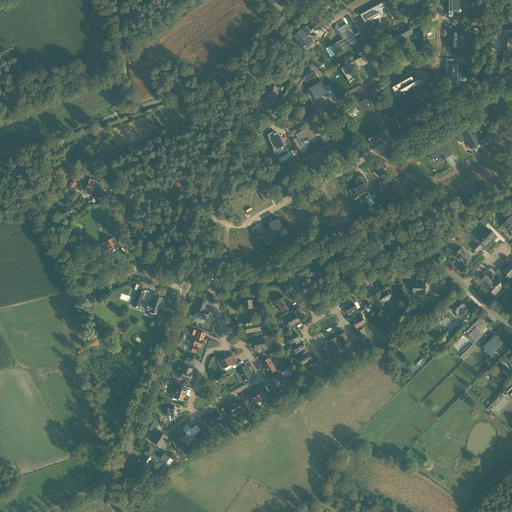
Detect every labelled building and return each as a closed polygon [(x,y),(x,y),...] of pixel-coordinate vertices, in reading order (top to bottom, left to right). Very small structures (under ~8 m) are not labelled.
[(388,7),(385,7),(379,8),(379,6),(376,7),(361,15),(360,15),(364,23),(365,23),(364,22),(372,18),(380,13),(380,16),(389,15),(388,7)] [(301,28),(285,43),(285,44),(288,41),(292,45),(297,41),(301,38),(305,41),(304,42),(307,45),(312,40),(306,34),(314,26),(313,24),(312,25),(313,26),(310,29),(306,26),(310,22),(310,21),(302,29),(301,28)] [(448,46),(458,47),(459,41),(459,34),(463,34),(463,26),(455,26),(455,33),(449,33),(448,40),(449,40),(449,42),(448,42),(448,46)] [(344,41),(334,47),(338,54),(356,43),(347,28),(339,33),(344,41)] [(400,38),(395,41),(397,46),(396,47),(399,45),(404,43),(403,43),(410,39),(418,39),(418,50),(417,52),(418,52),(418,50),(426,51),(425,53),(426,53),(426,51),(427,31),(427,34),(425,34),(425,32),(419,31),(414,33),(412,29),(399,36),(400,36),(400,38)] [(510,64),(511,52),(511,51),(511,30),(502,29),(501,37),(508,37),(507,51),(503,51),(502,64),(510,64)] [(354,71),(361,67),(362,68),(368,65),(363,57),(340,69),(340,70),(341,69),(343,74),(346,73),(351,81),(355,78),(351,71),(354,70),(354,71)] [(454,78),(456,78),(456,73),(456,70),(456,69),(457,69),(457,67),(456,67),(456,68),(448,67),(447,67),(447,73),(448,73),(448,76),(447,76),(446,87),(447,87),(450,87),(451,87),(453,87),(457,87),(457,82),(454,81),(454,78)] [(402,88),(404,92),(414,86),(411,80),(408,74),(404,77),(404,76),(402,77),(402,78),(400,78),(398,79),(398,80),(397,80),(395,81),(395,82),(393,83),(397,91),(402,88)] [(270,92),(269,95),(277,98),(278,93),(276,92),(278,88),(270,85),(268,92),(270,92)] [(322,101),(319,97),(321,97),(320,96),(322,95),(322,96),(326,94),(323,89),(322,87),(311,93),(315,98),(311,100),(314,105),(313,106),(322,101)] [(410,100),(399,108),(402,112),(409,107),(413,111),(408,115),(411,119),(418,114),(416,111),(419,109),(413,102),(417,99),(415,97),(410,100)] [(343,113),(343,112),(334,117),(336,120),(338,120),(338,121),(343,118),(344,119),(345,118),(346,119),(351,117),(356,115),(357,117),(362,114),(357,105),(353,107),(353,106),(347,110),(348,110),(349,111),(343,114),(343,113)] [(320,132),(316,124),(302,132),(303,133),(299,136),(298,134),(295,136),(300,144),(320,132)] [(376,142),(378,141),(379,141),(381,139),(383,138),(381,135),(386,132),(382,125),(377,128),(376,126),(376,127),(379,131),(369,137),(373,144),(375,143),(376,142),(377,143),(377,142),(376,142)] [(263,133),(257,136),(259,139),(265,136),(267,140),(269,140),(270,142),(270,143),(270,142),(271,144),(272,145),(273,147),(273,148),(274,149),(273,149),(273,150),(274,151),(273,151),(274,152),(274,151),(275,153),(274,153),(275,153),(275,154),(276,155),(276,154),(277,153),(277,154),(280,152),(282,151),(281,148),(282,149),(283,148),(282,147),(284,146),(286,145),(284,141),(282,142),(280,139),(281,139),(281,138),(280,138),(279,136),(279,135),(278,136),(277,133),(275,134),(274,134),(270,127),(262,132),(263,133)] [(482,148),(496,141),(493,136),(479,144),(471,130),(456,138),(460,145),(465,142),(471,152),(481,146),(482,148)] [(429,150),(433,156),(436,163),(439,161),(444,159),(445,160),(446,159),(445,158),(451,154),(444,142),(429,150)] [(328,145),(304,158),(308,166),(312,164),(314,167),(322,162),(322,160),(326,158),(323,154),(331,150),(328,145)] [(374,172),(374,173),(380,177),(384,171),(379,168),(375,173),(375,172),(374,172)] [(98,182),(97,182),(97,181),(90,179),(86,190),(93,192),(91,196),(97,198),(101,187),(97,186),(98,182)] [(73,180),(67,187),(72,190),(77,184),(73,180)] [(275,185),(284,191),(288,186),(279,180),(275,185)] [(356,187),(348,191),(351,197),(355,195),(356,197),(366,191),(368,193),(371,192),(364,180),(361,181),(363,185),(361,186),(356,188),(356,187)] [(398,190),(399,189),(391,182),(387,185),(390,188),(389,188),(383,183),(379,188),(390,198),(394,194),(398,198),(403,193),(401,191),(400,191),(398,190)] [(52,188),(47,190),(49,195),(52,193),(55,192),(59,190),(62,189),(66,188),(64,183),(63,183),(59,185),(55,186),(52,188)] [(267,187),(262,190),(268,200),(273,197),(267,187)] [(437,193),(430,197),(433,203),(441,199),(443,204),(452,199),(453,202),(458,211),(463,208),(458,199),(456,196),(453,198),(450,192),(448,193),(445,188),(441,190),(437,192),(437,193)] [(334,215),(332,216),(336,222),(350,214),(346,208),(345,209),(341,202),(335,205),(338,209),(335,211),(337,214),(335,215),(335,214),(334,215)] [(508,231),(509,230),(511,233),(511,232),(511,216),(502,226),(508,231)] [(488,223),(483,218),(480,221),(485,226),(488,223)] [(265,230),(265,229),(259,232),(264,241),(269,238),(270,239),(279,234),(279,233),(283,230),(277,220),(272,222),(274,225),(265,230)] [(485,246),(489,242),(489,241),(495,235),(489,229),(483,235),(483,236),(484,237),(480,241),(485,246)] [(118,246),(115,240),(114,241),(113,238),(103,244),(106,249),(108,252),(118,246)] [(238,238),(233,238),(234,249),(248,248),(250,252),(246,254),(251,263),(256,260),(257,261),(260,260),(255,249),(252,251),(251,250),(251,244),(249,244),(249,238),(244,238),(244,240),(241,240),(241,241),(238,241),(238,238)] [(477,243),(473,247),(478,252),(482,247),(477,243)] [(458,253),(454,257),(459,261),(460,260),(466,266),(469,263),(468,262),(471,259),(465,254),(466,252),(463,249),(462,250),(460,249),(457,252),(458,253)] [(506,277),(510,280),(511,282),(511,281),(511,275),(511,276),(511,275),(511,262),(503,271),(506,275),(505,276),(506,277)] [(503,286),(500,283),(496,279),(493,283),(489,280),(489,279),(485,276),(480,281),(494,295),(498,292),(503,286)] [(420,294),(430,294),(431,283),(421,283),(421,286),(419,286),(419,281),(419,285),(411,284),(411,281),(410,291),(413,291),(413,293),(420,293),(420,294)] [(140,309),(144,292),(138,290),(133,307),(140,309)] [(387,290),(381,293),(380,292),(373,296),(380,308),(387,303),(385,301),(392,298),(387,290)] [(163,298),(156,296),(155,296),(153,302),(149,301),(146,311),(144,310),(143,314),(149,315),(150,312),(157,315),(163,298)] [(282,313),(292,307),(289,302),(288,303),(284,297),(275,302),(282,313)] [(344,309),(348,315),(357,309),(354,303),(356,302),(354,298),(348,302),(350,305),(344,309)] [(194,317),(206,321),(209,311),(203,309),(203,307),(205,308),(207,302),(200,300),(198,307),(197,307),(194,317)] [(252,306),(251,300),(244,301),(245,309),(251,308),(252,311),(257,310),(257,305),(252,306)] [(459,301),(452,309),(451,309),(457,314),(456,315),(460,319),(461,317),(465,320),(461,323),(464,326),(468,321),(466,319),(471,313),(465,308),(465,309),(463,307),(465,306),(459,301)] [(352,322),(356,328),(365,323),(362,317),(363,316),(362,314),(356,317),(358,319),(352,322)] [(299,321),(295,315),(286,320),(288,324),(286,325),(289,331),(295,327),(294,324),(299,321)] [(487,325),(480,318),(467,332),(470,335),(469,335),(475,342),(483,335),(483,334),(480,331),(487,325)] [(245,326),(247,334),(261,332),(259,324),(245,326)] [(205,334),(198,331),(198,332),(196,331),(191,329),(186,328),(185,332),(190,334),(194,335),(194,337),(196,338),(193,345),(194,345),(193,347),(193,346),(191,351),(196,353),(198,348),(197,348),(198,347),(201,348),(203,343),(202,343),(203,341),(204,341),(204,340),(203,340),(205,334)] [(362,334),(356,337),(359,343),(356,345),(360,351),(365,348),(363,345),(367,343),(365,340),(369,338),(363,328),(360,331),(362,334)] [(338,340),(341,347),(343,349),(346,348),(344,345),(350,342),(345,333),(346,332),(340,335),(338,336),(340,339),(338,340)] [(294,343),(299,340),(300,339),(296,333),(287,339),(289,342),(287,344),(290,349),(292,347),(296,345),(294,343)] [(486,360),(489,365),(505,349),(500,344),(502,342),(501,341),(501,340),(498,335),(496,336),(495,335),(494,337),(493,337),(491,339),(492,340),(488,344),(487,343),(483,348),(484,350),(485,351),(490,355),(494,351),(495,351),(492,354),(489,357),(486,360)] [(332,350),(332,352),(336,358),(339,356),(337,353),(339,352),(338,349),(341,347),(338,340),(336,337),(331,340),(330,341),(333,347),(330,348),(332,350)] [(266,348),(264,339),(253,341),(255,350),(256,350),(256,352),(257,352),(259,353),(260,352),(261,351),(261,349),(266,348)] [(301,342),(296,345),(292,347),(296,353),(293,355),(295,358),(301,354),(300,351),(305,348),(301,342)] [(460,357),(464,361),(478,347),(477,347),(474,344),(474,343),(460,357)] [(361,352),(360,351),(356,345),(352,347),(357,355),(361,352)] [(326,360),(329,358),(331,361),(336,358),(332,352),(330,353),(327,347),(319,352),(321,351),(326,360)] [(303,356),(301,354),(295,358),(298,363),(300,361),(302,365),(312,359),(308,353),(303,356)] [(509,354),(503,361),(507,365),(509,362),(510,364),(511,365),(511,366),(511,368),(511,369),(511,356),(511,357),(509,354)] [(224,358),(223,358),(217,361),(221,368),(223,367),(224,369),(231,365),(232,366),(238,363),(233,355),(231,356),(230,356),(229,357),(225,359),(225,358),(224,358)] [(267,371),(269,375),(276,371),(269,358),(262,362),(266,370),(266,369),(267,370),(267,371)] [(328,372),(324,365),(322,367),(319,361),(313,365),(318,374),(321,372),(323,375),(328,372)] [(239,372),(243,380),(242,381),(244,384),(250,381),(248,378),(251,376),(247,369),(248,369),(246,365),(244,366),(243,364),(234,368),(237,373),(239,372)] [(193,373),(191,373),(192,369),(185,366),(183,370),(182,374),(180,373),(178,378),(179,379),(182,380),(182,379),(190,381),(193,373)] [(270,384),(273,390),(281,386),(282,386),(287,384),(289,388),(295,385),(290,376),(292,375),(289,371),(284,374),(285,375),(278,379),(277,377),(277,378),(275,379),(274,379),(273,379),(273,380),(274,380),(275,382),(270,384)] [(176,401),(177,399),(182,401),(185,394),(187,389),(178,386),(175,395),(173,394),(172,399),(176,401)] [(247,396),(246,397),(250,405),(253,409),(257,406),(255,403),(262,400),(264,403),(268,400),(266,396),(261,388),(258,390),(258,391),(255,392),(251,394),(250,394),(247,395),(247,396)] [(232,404),(228,407),(232,414),(238,411),(238,412),(245,409),(240,401),(233,405),(232,404)] [(174,410),(174,406),(168,406),(165,408),(164,414),(166,414),(166,415),(169,419),(173,419),(177,416),(177,413),(176,413),(176,412),(175,410),(174,410)] [(220,423),(219,422),(223,420),(219,413),(212,417),(212,416),(206,419),(208,422),(207,422),(208,425),(209,427),(210,426),(212,428),(220,423)] [(154,419),(149,429),(154,432),(159,421),(154,419)] [(196,425),(192,428),(191,429),(187,424),(182,428),(190,438),(201,430),(196,425)] [(214,435),(210,429),(206,432),(210,438),(214,435)] [(208,437),(204,431),(199,435),(204,440),(208,437)] [(161,448),(168,437),(160,432),(157,436),(156,435),(152,442),(159,447),(158,449),(161,451),(162,449),(161,448)] [(159,458),(147,450),(144,454),(146,455),(145,457),(146,457),(145,459),(144,459),(142,462),(141,462),(139,465),(146,469),(152,459),(157,462),(159,458)] [(164,454),(160,460),(170,466),(174,460),(164,454)]
